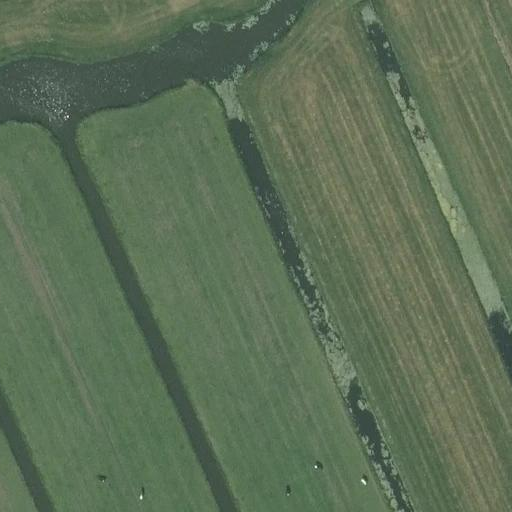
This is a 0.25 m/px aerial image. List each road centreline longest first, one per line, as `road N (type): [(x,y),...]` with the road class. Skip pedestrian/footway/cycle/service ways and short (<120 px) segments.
road 1 (track): [(434,376),(362,123),(317,0)]
road 2 (track): [(0,46),(192,0)]
